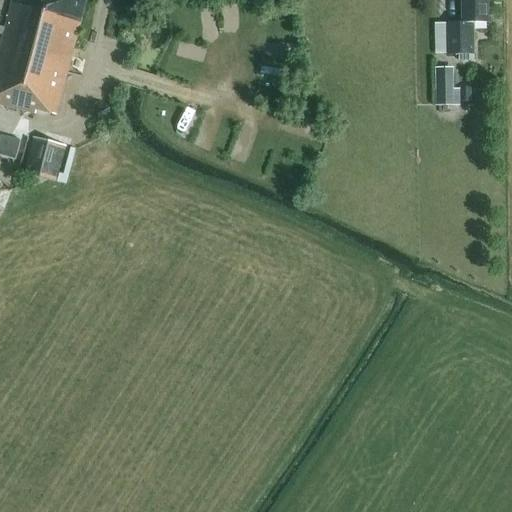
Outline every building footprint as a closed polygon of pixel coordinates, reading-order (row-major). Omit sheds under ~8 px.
[(86,0),(13,0),(0,52),(0,104),(37,115),(38,111),(57,116),(86,0)] [(474,61),(474,54),(474,23),(488,23),(488,0),(462,0),(462,23),(447,23),(448,54),(459,54),(459,61),(474,61)] [(453,89),(453,69),(436,69),(436,89),(453,89)] [(2,136),(0,143),(0,151),(17,156),(22,141),(2,136)] [(66,147),(33,138),(24,174),(57,182),(66,147)] [(297,179),(293,192),(305,196),(309,182),(297,179)]
